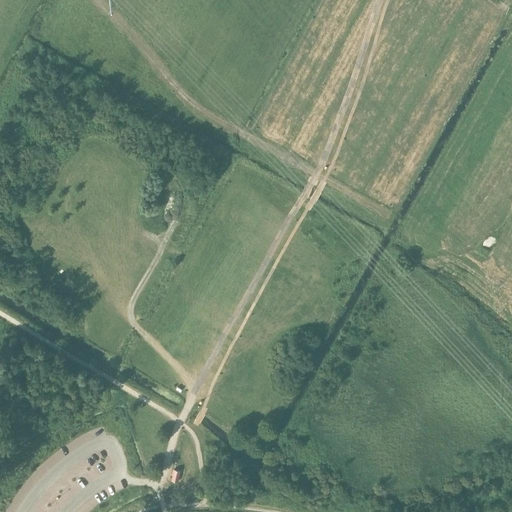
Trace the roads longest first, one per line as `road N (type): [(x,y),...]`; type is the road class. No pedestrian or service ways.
road 1 (unknown): [(207,504),(190,432),(0,313)]
road 2 (unknown): [(265,511),(207,504),(138,511)]
